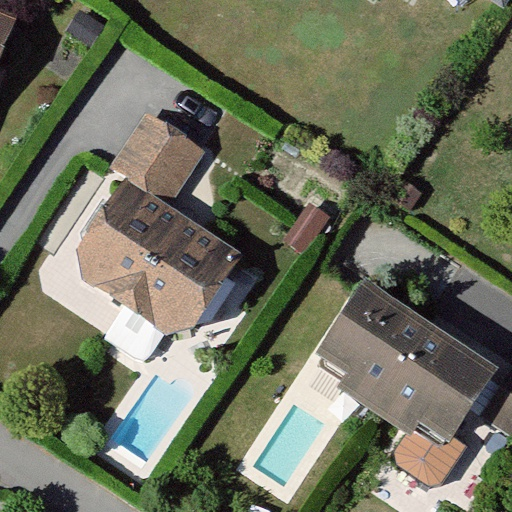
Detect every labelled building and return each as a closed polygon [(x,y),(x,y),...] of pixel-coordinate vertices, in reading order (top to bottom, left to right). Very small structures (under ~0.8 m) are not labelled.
[(511,3),(511,0),(490,0),(507,11),(511,3)] [(0,77),(20,27),(0,19),(0,77)] [(211,159),(142,114),(41,266),(185,361),(248,265),(173,216),(211,159)] [(503,383),(364,290),(311,369),(450,462),(503,383)] [(511,373),(487,409),(511,426),(511,373)]
